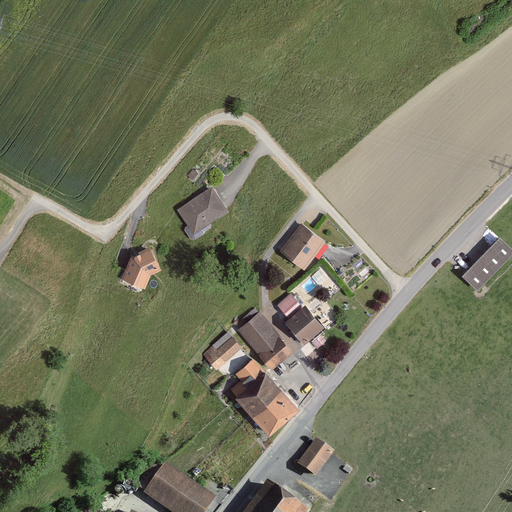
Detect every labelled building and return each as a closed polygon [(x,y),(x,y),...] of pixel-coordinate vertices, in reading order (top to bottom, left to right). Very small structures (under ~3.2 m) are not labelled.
[(212,186),(178,209),(189,226),(184,229),(192,239),(211,227),(208,223),(228,210),(212,186)] [(302,223),(280,251),(304,268),(325,240),(302,223)] [(463,275),(477,289),(511,253),(511,249),(499,237),(463,275)] [(144,287),(149,274),(160,268),(149,246),(131,255),(122,278),(144,287)] [(290,293),(277,304),(287,315),(300,305),(290,293)] [(305,304),(286,321),(304,342),(324,326),(305,304)] [(247,323),(239,329),(271,368),(292,351),(260,311),(258,313),(255,308),(242,318),(247,323)] [(213,345),(203,354),(216,368),(241,347),(228,331),(212,344),(213,345)] [(319,336),(312,342),(317,347),(324,341),(319,336)] [(235,398),(247,411),(277,384),(252,358),(236,374),(241,379),(231,388),(238,396),(235,398)] [(247,411),(268,434),(298,407),(277,384),(247,411)] [(315,439),(298,464),(315,476),(333,451),(315,439)] [(145,491),(143,493),(170,511),(205,511),(216,496),(165,462),(163,465),(150,457),(133,483),(145,491)] [(123,484),(124,488),(126,490),(129,490),(132,488),(133,485),(132,482),(131,480),(128,480),(124,481),(123,484)] [(307,511),(308,511),(268,481),(244,511),(307,511)]
